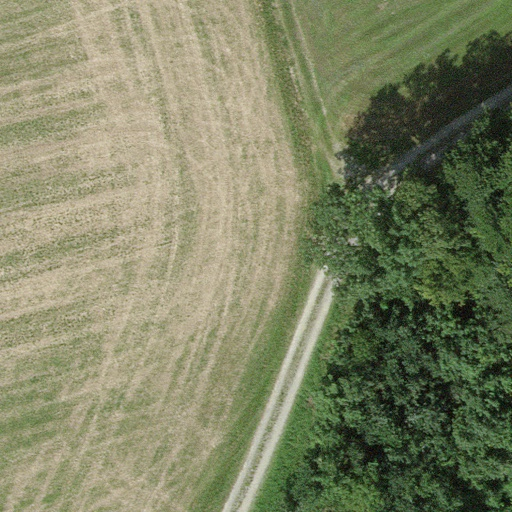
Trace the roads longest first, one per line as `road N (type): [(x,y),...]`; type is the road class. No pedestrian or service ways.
road 1 (track): [(245,511),(363,215),(432,151),(511,100)]
road 2 (track): [(290,0),(363,215)]
